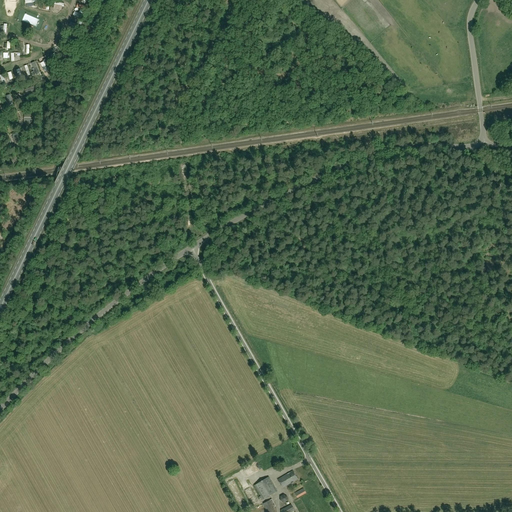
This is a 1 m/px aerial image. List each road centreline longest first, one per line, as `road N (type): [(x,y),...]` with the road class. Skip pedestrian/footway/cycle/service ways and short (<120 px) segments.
road 1 (primary): [(0,308),(148,0)]
road 2 (unclassified): [(189,248),(348,164),(396,148),(480,140)]
road 3 (unclassified): [(340,511),(189,248)]
road 4 (unclassified): [(0,409),(110,305),(189,248)]
road 5 (unclassified): [(480,140),(470,25),(478,0)]
